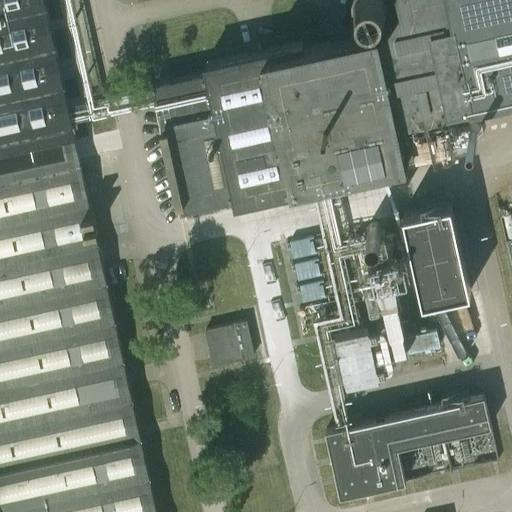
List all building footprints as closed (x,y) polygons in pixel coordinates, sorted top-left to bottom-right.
[(0,0),(0,511),(156,511),(44,0),(0,0)] [(207,71),(156,83),(165,122),(166,127),(162,128),(178,201),(181,200),(183,206),(235,195),(236,202),(290,191),(334,181),(333,176),(407,160),(398,119),(474,102),(471,89),(453,4),(452,0),(353,0),(354,1),(354,2),(354,4),(354,5),(354,7),(355,8),(355,10),(356,11),(357,12),(358,14),(359,15),(360,16),(362,17),(363,17),(364,18),(366,19),(367,19),(369,19),(370,19),(372,19),(373,19),(375,19),(377,30),(304,46),(302,40),(254,51),(205,62),(207,71)] [(511,0),(452,0),(453,4),(471,89),(474,102),(511,93),(511,0)] [(206,328),(213,363),(254,354),(246,319),(206,328)] [(427,330),(426,326),(421,327),(421,331),(335,350),(339,366),(425,347),(426,351),(432,350),(431,346),(440,344),(437,328),(427,330)] [(484,393),(436,404),(326,428),(340,496),(405,483),(400,456),(445,446),(494,436),(484,393)]
